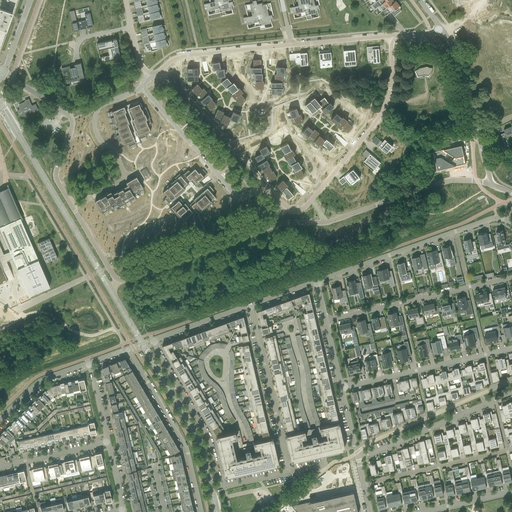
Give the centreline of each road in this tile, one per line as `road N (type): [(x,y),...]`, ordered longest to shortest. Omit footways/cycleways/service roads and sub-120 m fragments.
road 1 (unclassified): [(489,184),(451,180),(326,222),(282,222),(119,279),(57,181),(71,119),(3,72)]
road 2 (residential): [(144,89),(235,195),(267,189),(300,209),(385,106),(389,37)]
road 3 (residential): [(389,37),(184,55),(149,78)]
road 4 (residential): [(152,340),(207,440),(217,486),(287,471)]
road 5 (tertiary): [(316,282),(496,218)]
road 6 (residential): [(326,319),(511,276)]
road 7 (residential): [(125,351),(186,446),(202,511)]
road 8 (residential): [(342,387),(511,348)]
road 9 (residential): [(287,471),(250,306)]
road 10 (unknown): [(224,51),(248,88),(272,103),(323,185)]
road 11 (residential): [(357,453),(370,455),(511,394)]
road 12 (unclassified): [(489,184),(472,93),(441,30)]
road 13 (residential): [(364,485),(511,451)]
road 14 (residential): [(125,177),(97,138),(94,117),(104,104),(144,89)]
